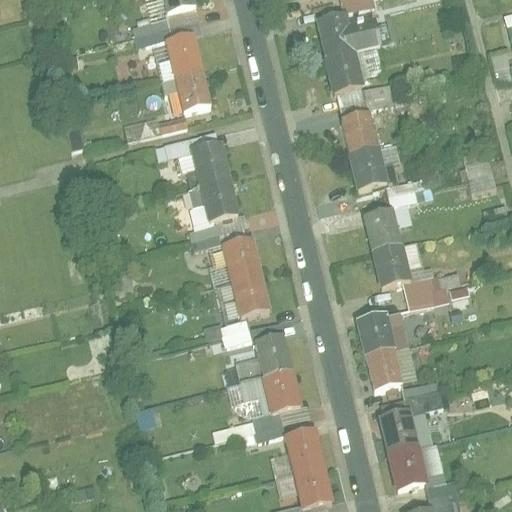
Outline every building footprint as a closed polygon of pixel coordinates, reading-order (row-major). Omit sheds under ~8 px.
[(198,12),(195,0),(165,0),(169,18),(198,12)] [(332,0),(338,19),(371,9),(368,0),(332,0)] [(511,16),(498,20),(504,44),(511,41),(511,16)] [(349,58),(340,21),(311,28),(320,65),(349,58)] [(204,81),(198,47),(169,53),(175,86),(204,81)] [(359,94),(349,58),(320,65),(330,102),(359,94)] [(210,114),(204,81),(175,86),(182,119),(210,114)] [(376,154),(367,117),(338,124),(347,161),(376,154)] [(140,130),(123,130),(123,143),(140,143),(140,130)] [(229,183),(219,149),(189,157),(199,192),(229,183)] [(385,190),(376,154),(347,161),(356,198),(385,190)] [(492,190),(484,166),(460,174),(468,198),(492,190)] [(239,217),(229,183),(199,192),(208,226),(239,217)] [(397,253),(387,216),(359,223),(368,260),(397,253)] [(257,279),(248,245),(217,253),(227,288),(257,279)] [(406,290),(397,253),(368,260),(377,297),(406,290)] [(267,313),(257,279),(227,288),(237,322),(267,313)] [(388,355),(379,318),(350,325),(360,362),(388,355)] [(215,331),(219,351),(242,347),(238,326),(215,331)] [(201,331),(202,343),(215,342),(214,330),(201,331)] [(291,376),(281,341),(251,350),(261,384),(291,376)] [(398,391),(388,355),(360,362),(369,399),(398,391)] [(245,365),(231,368),(234,386),(248,383),(245,365)] [(301,410),(291,376),(261,384),(271,419),(301,410)] [(412,452),(403,415),(374,423),(383,459),(412,452)] [(212,449),(250,439),(247,426),(209,435),(212,449)] [(322,469),(313,433),(284,441),(294,476),(322,469)] [(421,489),(412,452),(383,459),(392,496),(421,489)] [(332,504),(322,469),(294,476),(304,511),(332,504)]
